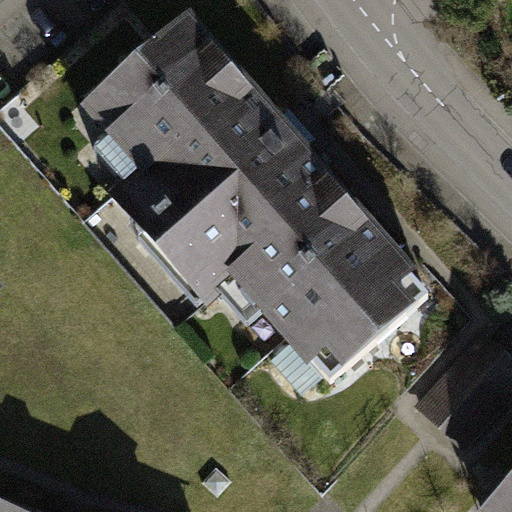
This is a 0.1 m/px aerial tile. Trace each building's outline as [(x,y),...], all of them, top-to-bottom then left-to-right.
[(193,27),(86,118),(151,260),(292,136),(193,27)] [(303,372),(311,365),(330,387),(426,303),(407,282),(414,275),(292,136),(151,260),(204,320),(220,305),(243,331),(257,319),(303,372)] [(511,359),(484,334),(416,407),(465,452),(511,401),(511,359)] [(511,511),(511,481),(484,511),(511,511)] [(24,511),(0,501),(0,511),(24,511)]
